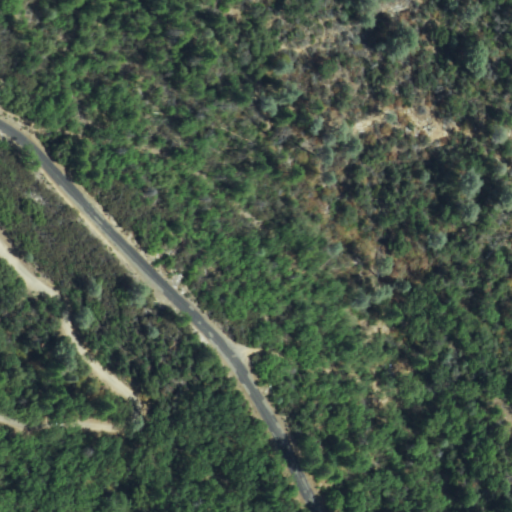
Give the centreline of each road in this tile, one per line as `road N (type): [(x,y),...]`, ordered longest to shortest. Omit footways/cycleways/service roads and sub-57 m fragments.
road 1 (residential): [(0,138),(27,157),(229,377),(305,511)]
road 2 (track): [(0,253),(97,362),(150,405),(145,415),(115,425),(0,419)]
